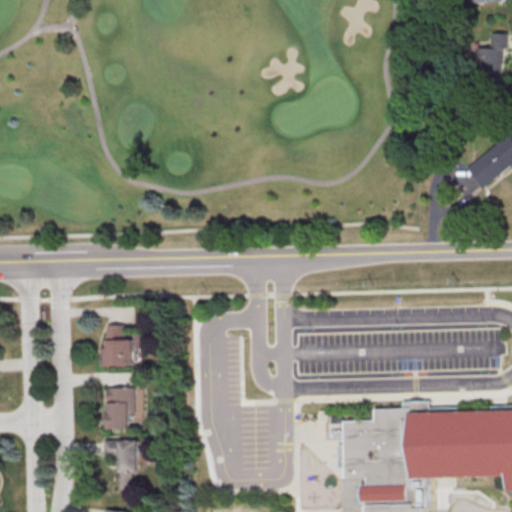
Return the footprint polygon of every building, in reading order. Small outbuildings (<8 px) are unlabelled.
[(508,32),(491,32),(491,47),(478,47),(478,75),(502,75),(503,47),(507,47),(508,32)] [(511,135),(470,164),(484,186),(511,167),(511,135)] [(108,324),(108,346),(101,346),(102,365),(135,365),(134,336),(126,336),(126,324),(108,324)] [(131,428),(131,416),(140,416),(139,387),(109,387),(109,428),(131,428)] [(351,424),(380,424),(380,413),(407,413),(407,406),(421,405),(434,405),(435,415),(448,415),(496,414),(496,410),(504,410),(511,409),(511,493),(511,494),(511,479),(437,481),(437,495),(438,511),(374,511),(374,506),(369,506),(368,487),(374,487),(374,482),(352,483),(352,471),(345,471),(345,459),(345,449),(351,449),(351,424)] [(324,414),(332,414),(332,425),(324,425),(324,414)] [(140,471),(139,439),(105,439),(105,456),(120,455),(121,486),(134,486),(134,471),(140,471)]
